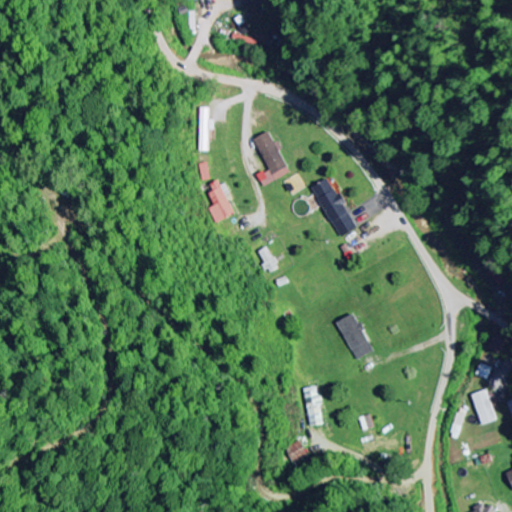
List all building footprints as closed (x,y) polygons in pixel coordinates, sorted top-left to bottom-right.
[(210,132),(216,132),(216,121),(210,121),(211,109),(200,109),(200,153),(210,153),(210,132)] [(293,175),(272,134),(257,141),(272,171),(260,177),(266,188),(293,175)] [(316,189),(342,240),(360,231),(348,207),(347,207),(333,180),(316,189)] [(207,187),(216,207),(209,210),(216,226),(237,217),(220,182),(207,187)] [(280,270),(271,248),(258,253),(268,275),(280,270)] [(340,324),(360,361),(377,352),(367,333),(368,332),(359,314),(340,324)] [(491,349),(501,355),(509,343),(499,336),(491,349)] [(490,382),(495,369),(483,364),(478,377),(490,382)] [(311,428),(327,426),(322,387),(306,390),(311,428)] [(484,426),(499,421),(490,391),(475,395),(484,426)]
